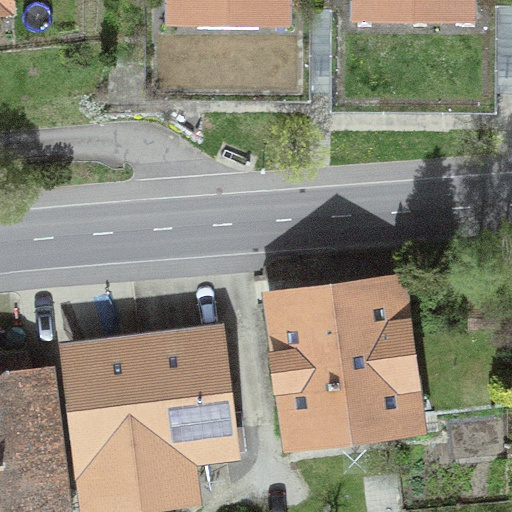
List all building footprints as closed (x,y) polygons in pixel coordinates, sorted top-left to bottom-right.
[(166,0),(165,31),(283,33),(283,0),(166,0)] [(350,0),(350,21),(478,23),(478,0),(350,0)] [(503,23),(478,23),(350,21),(334,20),(333,98),(501,101),(503,23)] [(311,33),(283,33),(165,31),(147,30),(146,100),(309,102),(311,33)] [(265,292),(284,452),(424,436),(406,276),(265,292)] [(59,345),(83,511),(130,511),(194,503),(189,466),(242,458),(223,322),(59,345)] [(0,511),(70,511),(53,367),(0,372),(0,511)]
